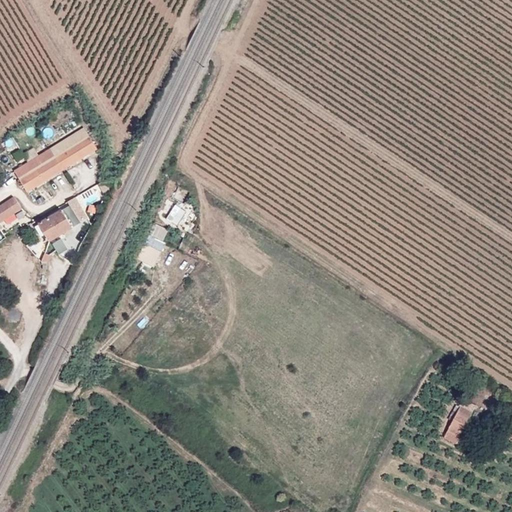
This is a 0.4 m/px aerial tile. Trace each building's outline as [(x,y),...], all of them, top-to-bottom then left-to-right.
[(97,149),(84,127),(14,171),(27,192),(97,149)] [(22,208),(13,195),(0,204),(0,223),(21,208),(22,208)] [(50,242),(74,227),(82,210),(81,208),(85,206),(82,200),(72,206),(71,206),(40,224),(41,226),(45,234),(50,242)] [(168,217),(178,223),(187,208),(177,202),(168,217)] [(74,227),(82,222),(79,217),(85,214),(82,210),(74,227)] [(160,251),(148,247),(143,262),(155,265),(160,251)] [(468,413),(457,407),(440,438),(451,444),(452,443),(456,435),(461,426),(468,413)] [(456,435),(466,440),(470,431),(461,426),(456,435)] [(456,435),(452,443),(462,448),(466,440),(456,435)]
